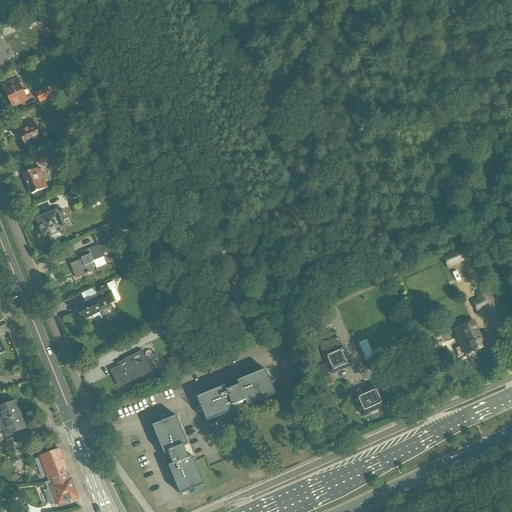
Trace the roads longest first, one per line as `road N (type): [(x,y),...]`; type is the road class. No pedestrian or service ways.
road 1 (primary): [(511,400),(260,511)]
road 2 (unclassified): [(0,187),(94,429)]
road 3 (primary): [(79,435),(0,236)]
road 4 (primary): [(341,511),(511,432)]
road 5 (unclassified): [(0,291),(57,434),(79,435)]
